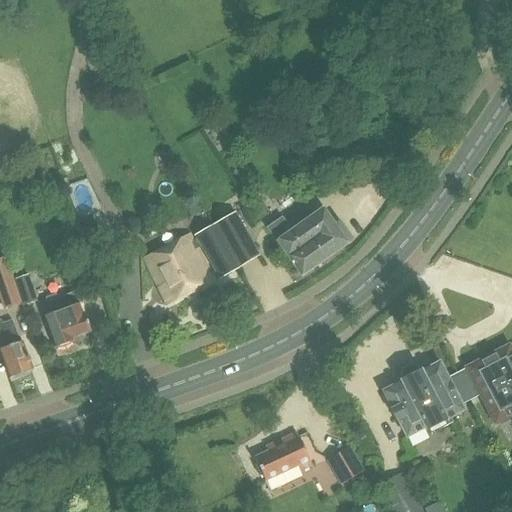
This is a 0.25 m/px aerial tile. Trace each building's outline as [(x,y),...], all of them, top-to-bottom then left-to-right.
[(109,32),(101,36),(109,53),(117,49),(109,32)] [(169,146),(159,152),(169,170),(179,165),(169,146)] [(85,196),(95,220),(108,214),(98,191),(85,196)] [(249,195),(239,201),(243,209),(253,203),(249,195)] [(281,217),(265,228),(275,242),(300,277),(351,240),(339,222),(335,225),(323,208),(301,224),(297,219),(288,226),(281,217)] [(234,213),(217,223),(239,268),(258,256),(234,213)] [(217,223),(194,236),(217,281),(219,280),(237,269),(239,268),(217,223)] [(95,225),(84,226),(86,242),(97,240),(95,225)] [(189,236),(144,259),(167,305),(212,282),(189,236)] [(5,264),(0,265),(0,295),(4,307),(22,301),(14,281),(11,282),(5,264)] [(28,276),(14,281),(22,301),(23,305),(24,306),(37,302),(28,276)] [(51,314),(43,317),(55,349),(73,342),(72,339),(91,332),(84,313),(82,314),(78,304),(86,301),(82,289),(57,299),(55,294),(45,298),(51,314)] [(1,321),(0,320),(0,350),(10,378),(32,371),(22,342),(21,342),(19,337),(18,338),(12,321),(2,324),(1,321)] [(382,351),(391,364),(411,349),(402,337),(382,351)] [(465,371),(457,375),(469,399),(478,395),(494,425),(511,416),(511,352),(508,345),(464,368),(465,371)] [(469,399),(457,375),(448,380),(439,362),(420,372),(420,370),(410,364),(400,370),(399,381),(399,382),(381,392),(391,409),(390,410),(395,421),(396,420),(405,438),(424,429),(425,431),(464,411),(460,404),(469,399)] [(430,429),(414,437),(423,456),(439,448),(430,429)] [(253,458),(264,481),(296,466),(298,472),(311,466),(296,433),(270,445),(272,449),(253,458)] [(324,461),(340,486),(364,472),(349,447),(324,461)] [(381,492),(391,511),(421,511),(406,480),(381,492)]
